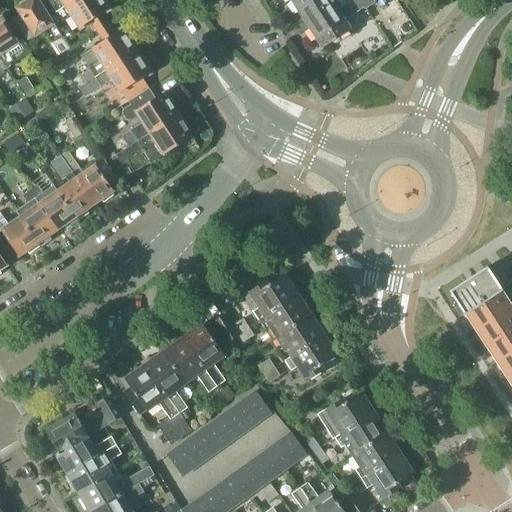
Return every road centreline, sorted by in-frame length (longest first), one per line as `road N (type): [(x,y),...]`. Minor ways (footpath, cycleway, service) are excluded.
road 1 (residential): [(0,422),(174,307),(187,288),(177,240)]
road 2 (tertiary): [(481,477),(380,315),(391,232)]
road 3 (residential): [(0,364),(177,240)]
road 4 (residential): [(177,240),(131,228),(0,318)]
road 5 (residential): [(417,149),(467,38),(507,0)]
road 6 (tertiary): [(266,127),(231,96),(168,0)]
road 7 (residential): [(177,240),(266,127)]
road 8 (tertiary): [(391,232),(423,228),(444,203),(441,171),(417,149)]
